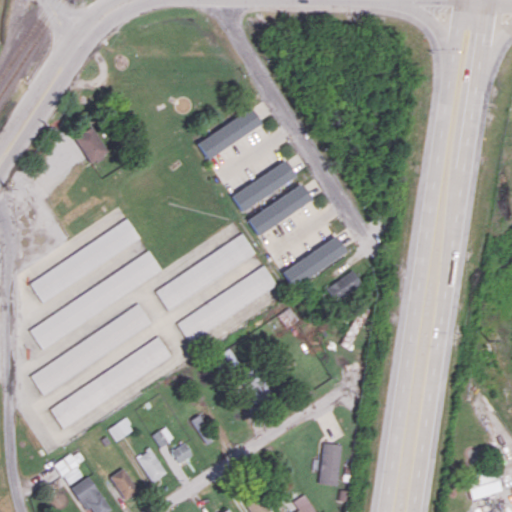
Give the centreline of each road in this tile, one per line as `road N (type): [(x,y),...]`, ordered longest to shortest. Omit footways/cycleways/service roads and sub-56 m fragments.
road 1 (motorway): [(463,0),(381,511)]
road 2 (motorway): [(412,511),(486,0)]
road 3 (residential): [(0,197),(10,457),(26,511)]
road 4 (residential): [(216,0),(372,244)]
road 5 (residential): [(157,511),(362,380)]
road 6 (secondary): [(0,159),(97,15),(123,0)]
